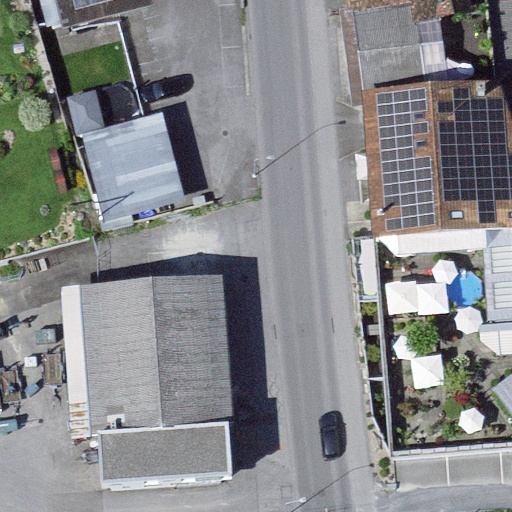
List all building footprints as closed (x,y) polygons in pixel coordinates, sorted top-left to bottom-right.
[(58,0),(64,25),(78,21),(145,3),(144,0),(58,0)] [(360,108),(367,107),(463,103),(455,24),(504,20),(488,0),(351,0),(355,17),(358,65),(360,108)] [(511,122),(505,101),(463,103),(367,107),(368,128),(373,174),(379,254),(511,246),(511,122)] [(147,131),(83,149),(106,227),(182,205),(171,165),(160,127),(154,129),(147,131)] [(99,293),(89,294),(103,491),(242,481),(235,378),(228,284),(99,293)]
